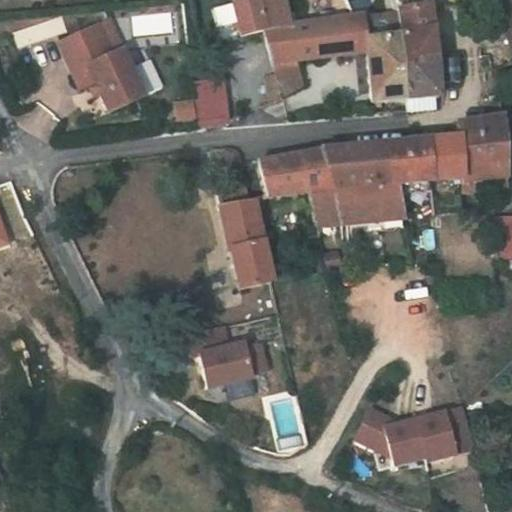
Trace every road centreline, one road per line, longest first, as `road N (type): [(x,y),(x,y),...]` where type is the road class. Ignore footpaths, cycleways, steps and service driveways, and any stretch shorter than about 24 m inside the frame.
road 1 (residential): [(444,116),(21,161)]
road 2 (residential): [(398,511),(236,452),(129,394)]
road 3 (residential): [(129,394),(21,161)]
road 4 (residential): [(108,511),(101,496),(129,394)]
